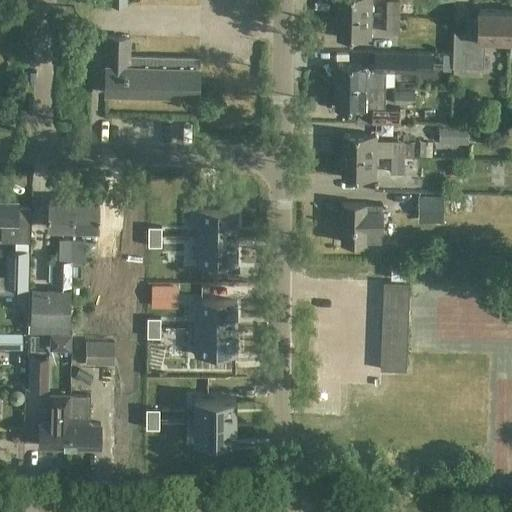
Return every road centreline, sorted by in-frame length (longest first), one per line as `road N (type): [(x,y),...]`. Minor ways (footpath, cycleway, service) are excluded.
road 1 (unclassified): [(301,511),(277,394),(279,159)]
road 2 (residential): [(279,159),(44,150)]
road 3 (unclassified): [(279,159),(282,0)]
road 4 (residential): [(48,0),(44,150)]
